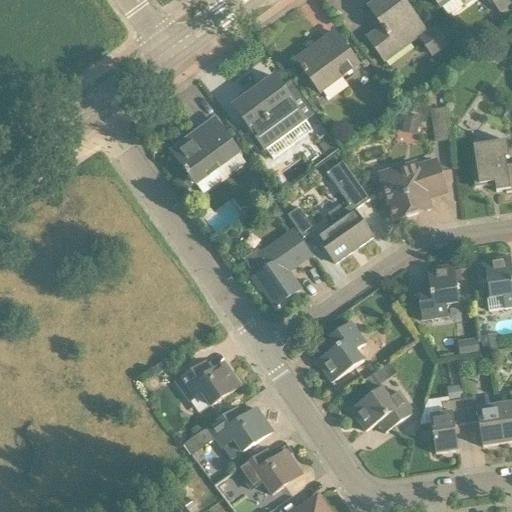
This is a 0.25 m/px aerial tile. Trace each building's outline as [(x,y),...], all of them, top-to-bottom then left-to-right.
[(426,34),(401,0),(381,0),(368,9),(382,28),(366,40),(384,63),(417,40),(432,59),(449,47),(435,28),(426,34)] [(434,0),(441,9),(453,0),(434,0)] [(488,0),(500,16),(511,6),(511,5),(508,0),(488,0)] [(320,94),(357,67),(334,34),(319,46),(320,48),(298,64),(320,94)] [(499,52),(491,45),(484,54),(491,61),(499,52)] [(232,109),(264,150),(272,161),(313,132),(306,122),(314,116),(292,86),(284,92),(274,78),(232,109)] [(323,110),(313,96),(306,102),(316,116),(323,110)] [(449,110),(434,112),(436,145),(452,143),(449,110)] [(405,114),(401,134),(416,137),(420,117),(405,114)] [(197,186),(239,156),(214,122),(197,134),(199,138),(174,156),(186,171),(184,172),(188,177),(189,176),(204,197),(205,196),(197,186)] [(511,166),(507,168),(506,161),(509,160),(507,143),(473,148),(476,167),(471,168),(475,191),(483,189),(495,188),(496,194),(506,193),(506,195),(511,194),(511,166)] [(444,195),(436,163),(417,169),(416,166),(380,177),(395,223),(429,213),(425,201),(444,195)] [(186,178),(176,185),(183,195),(193,188),(186,178)] [(336,267),(373,240),(354,214),(370,203),(352,178),(340,187),(347,197),(336,205),(345,218),(316,239),(336,267)] [(265,215),(272,224),(282,216),(275,207),(265,215)] [(298,210),(287,218),(303,241),(315,232),(298,210)] [(311,258),(294,234),(262,257),(258,251),(243,261),(255,279),(253,281),(261,292),(264,290),(277,308),(300,292),(288,274),(311,258)] [(511,265),(511,260),(484,264),(490,301),(488,302),(490,313),(511,309),(511,265)] [(423,323),(449,319),(447,308),(460,306),(454,268),(427,272),(430,292),(418,293),(423,323)] [(332,386),(364,364),(356,353),(366,346),(351,325),(329,340),(336,350),(317,364),(332,386)] [(498,353),(497,341),(480,343),(482,355),(498,353)] [(155,368),(160,375),(169,369),(164,362),(155,368)] [(241,389),(225,366),(205,379),(198,370),(177,385),(191,404),(202,397),(211,409),(241,389)] [(462,400),(460,387),(447,389),(449,402),(462,400)] [(390,401),(382,390),(351,412),(366,434),(385,421),(392,432),(414,416),(399,394),(390,401)] [(511,395),(510,395),(511,406),(499,408),(505,446),(511,445),(511,395)] [(505,446),(499,408),(478,411),(476,400),(463,402),(467,427),(479,425),(483,450),(505,446)] [(455,428),(467,427),(463,402),(442,405),(444,416),(431,418),(436,457),(458,453),(455,428)] [(273,435),(257,411),(237,425),(230,415),(202,434),(210,446),(216,442),(222,451),(234,443),(242,455),(273,435)] [(302,477),(286,454),(266,468),(259,458),(238,473),(253,493),(264,485),(273,498),(302,477)] [(326,511),(318,499),(298,511),(326,511)]
